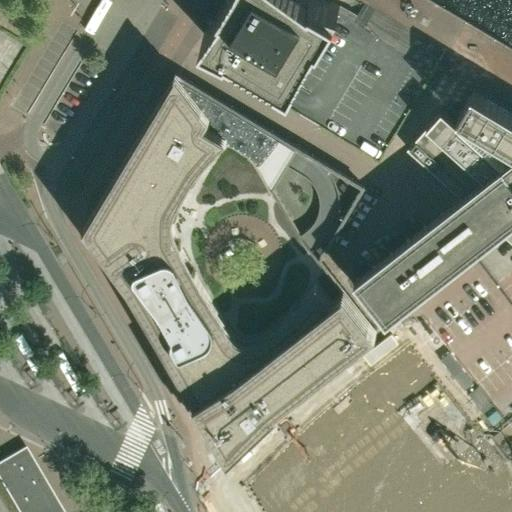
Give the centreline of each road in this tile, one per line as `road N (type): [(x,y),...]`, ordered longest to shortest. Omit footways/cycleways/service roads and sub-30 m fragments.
road 1 (residential): [(191,511),(172,480),(164,412),(51,209),(50,179),(61,159)]
road 2 (residential): [(109,5),(32,122),(32,145),(61,159)]
road 3 (residential): [(61,159),(142,25)]
